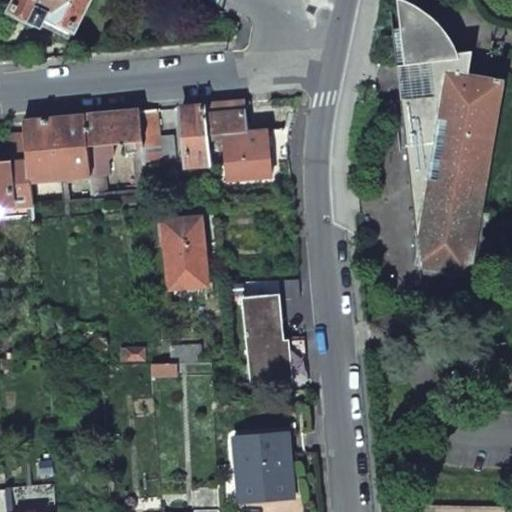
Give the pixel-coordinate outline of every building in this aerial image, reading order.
[(18,0),(12,13),(69,41),(89,0),(18,0)] [(402,101),(418,251),(419,267),(470,276),(503,81),(497,80),(496,83),(469,79),(473,53),(459,56),(455,47),(444,30),(437,23),(425,12),(412,4),(400,0),(397,0),(399,13),(405,67),(423,65),(424,71),(429,72),(432,98),(402,101)] [(405,67),(399,13),(393,14),(398,68),(405,67)] [(246,104),(207,107),(210,138),(224,136),(229,182),(273,177),(272,164),(271,157),(270,157),(267,133),(249,134),(248,119),(246,104)] [(207,107),(185,109),(191,169),(212,167),(210,138),(207,107)] [(159,112),(142,114),(146,165),(162,163),(163,164),(178,163),(176,138),(162,139),(160,125),(159,112)] [(114,116),(87,118),(92,178),(94,194),(107,193),(105,163),(114,156),(114,146),(130,144),(131,149),(138,149),(139,160),(135,160),(138,190),(148,189),(146,165),(142,114),(114,116)] [(56,121),(26,124),(27,134),(29,163),(30,184),(92,178),(87,118),(56,121)] [(294,130),(267,133),(270,157),(271,157),(272,164),(290,162),(289,150),(294,130)] [(10,136),(12,165),(29,163),(27,134),(10,136)] [(0,165),(0,208),(32,206),(30,184),(29,163),(12,165),(0,165)] [(166,222),(172,288),(208,286),(203,219),(166,222)] [(262,301),(243,303),(251,382),(290,379),(282,299),(262,301)] [(178,376),(177,364),(163,365),(153,361),(155,378),(178,376)] [(51,365),(12,366),(13,379),(51,377),(51,365)] [(289,442),(238,446),(243,509),(269,507),(294,505),(289,442)]
